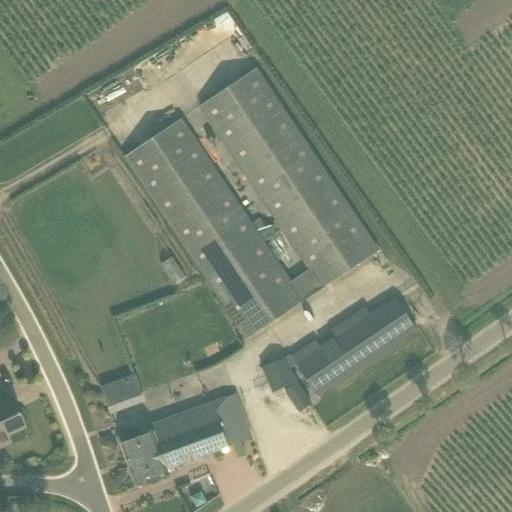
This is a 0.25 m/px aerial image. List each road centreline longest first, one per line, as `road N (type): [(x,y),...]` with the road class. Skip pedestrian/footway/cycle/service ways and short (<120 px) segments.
road 1 (unclassified): [(233,511),(511,322)]
road 2 (unclassified): [(92,479),(61,395),(0,275)]
